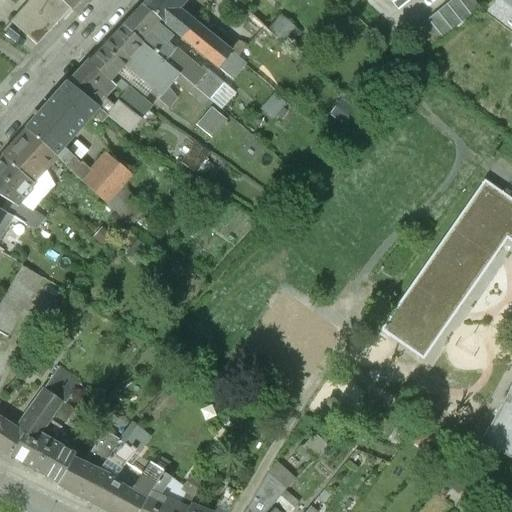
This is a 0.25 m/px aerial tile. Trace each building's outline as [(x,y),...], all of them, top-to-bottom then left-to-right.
[(29,0),(30,1),(28,3),(54,27),(70,11),(79,0),(29,0)] [(185,0),(146,0),(141,5),(158,19),(218,67),(231,53),(236,44),(230,39),(224,48),(176,9),(185,0)] [(473,0),(450,0),(410,33),(424,51),(479,7),(473,0)] [(54,27),(28,3),(10,23),(36,46),(54,27)] [(158,19),(141,5),(132,15),(121,24),(140,40),(158,19)] [(179,75),(120,26),(101,48),(88,59),(104,74),(109,79),(123,64),(161,94),(179,75)] [(207,77),(163,40),(161,40),(152,50),(193,85),(199,78),(203,82),(207,77)] [(104,74),(88,59),(67,84),(68,85),(85,96),(98,81),(104,74)] [(98,81),(85,96),(91,101),(97,94),(95,93),(102,85),(98,81)] [(68,85),(26,132),(44,148),(53,155),(97,106),(91,101),(85,96),(68,85)] [(140,120),(119,101),(107,114),(129,133),(140,120)] [(214,104),(199,122),(215,136),(230,117),(214,104)] [(44,148),(26,132),(2,158),(19,174),(44,148)] [(108,154),(83,183),(104,202),(130,173),(108,154)] [(2,158),(0,160),(0,196),(12,203),(17,206),(20,203),(23,199),(21,196),(28,188),(27,186),(30,183),(19,174),(2,158)] [(83,183),(65,166),(54,178),(72,194),(83,183)] [(511,200),(483,180),(379,330),(422,360),(506,239),(511,243),(511,200)] [(45,219),(20,203),(17,206),(12,203),(3,213),(12,217),(35,232),(45,219)] [(3,213),(0,211),(0,231),(1,232),(12,217),(3,213)] [(20,267),(3,297),(16,305),(34,275),(20,267)] [(47,300),(34,315),(45,326),(46,324),(54,332),(60,326),(52,318),(58,310),(47,300)] [(511,384),(480,442),(510,458),(511,455),(511,384)] [(14,426),(0,417),(0,454),(8,459),(21,436),(33,443),(38,435),(48,420),(27,409),(14,426)] [(134,422),(126,438),(147,449),(156,432),(134,422)] [(432,437),(417,426),(410,436),(425,446),(432,437)] [(97,440),(85,431),(71,453),(72,454),(70,460),(81,466),(97,440)] [(357,436),(342,431),(336,437),(351,448),(357,436)] [(71,453),(38,435),(33,443),(21,436),(8,459),(56,485),(70,460),(72,454),(71,453)] [(327,447),(315,435),(304,447),(314,456),(315,458),(327,447)] [(97,440),(81,466),(98,474),(114,450),(97,440)] [(304,447),(303,445),(297,451),(308,462),(314,456),(304,447)] [(446,463),(436,454),(427,464),(437,474),(446,463)] [(81,466),(70,460),(56,485),(105,511),(137,511),(144,503),(129,493),(99,475),(98,474),(81,466)] [(273,460),(266,472),(285,489),(294,479),(273,460)] [(141,481),(139,479),(129,493),(144,503),(150,493),(162,475),(151,468),(141,481)] [(467,481),(453,469),(444,480),(458,492),(467,481)] [(266,472),(243,511),(262,511),(274,500),(275,498),(284,490),(285,489),(266,472)] [(162,475),(150,493),(187,511),(191,506),(197,498),(205,485),(190,475),(181,488),(162,475)] [(186,511),(227,511),(238,494),(227,488),(213,511),(205,511),(191,506),(187,511),(186,511)] [(295,501),(284,490),(275,498),(286,509),(295,501)] [(144,503),(137,511),(186,511),(187,511),(150,493),(144,503)]
